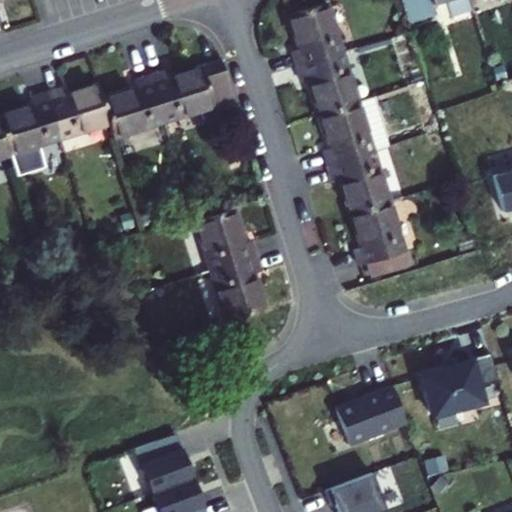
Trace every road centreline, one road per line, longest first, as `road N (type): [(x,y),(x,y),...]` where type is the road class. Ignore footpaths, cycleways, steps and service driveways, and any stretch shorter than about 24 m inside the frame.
road 1 (residential): [(224,0),(272,133),(292,231),(332,346)]
road 2 (residential): [(332,346),(264,373),(244,406),(246,444),(271,511)]
road 3 (residential): [(332,346),(511,293)]
road 4 (residential): [(0,54),(168,0)]
